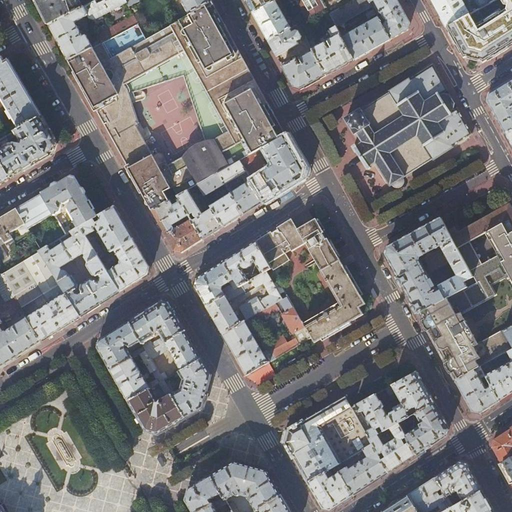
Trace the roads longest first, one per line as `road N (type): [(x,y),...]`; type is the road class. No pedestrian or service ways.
road 1 (residential): [(0,387),(172,279)]
road 2 (residential): [(172,279),(328,183)]
road 3 (residential): [(407,329),(253,418)]
road 4 (residential): [(359,240),(502,162)]
road 5 (unclassified): [(253,418),(172,279)]
road 6 (residential): [(429,36),(288,112)]
road 7 (unclassified): [(172,279),(94,146)]
road 8 (unclassified): [(94,146),(28,28)]
road 9 (residential): [(469,439),(357,511)]
road 10 (residential): [(225,0),(288,112)]
road 11 (residential): [(407,329),(469,439)]
